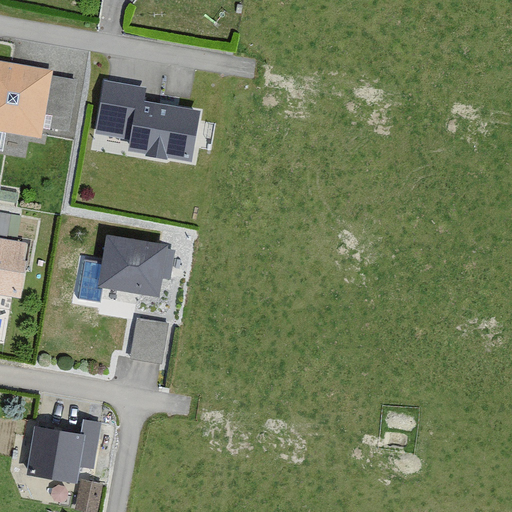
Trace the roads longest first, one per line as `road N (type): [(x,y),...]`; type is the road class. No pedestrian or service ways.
road 1 (residential): [(0,22),(260,66)]
road 2 (residential): [(0,373),(132,399),(114,511)]
